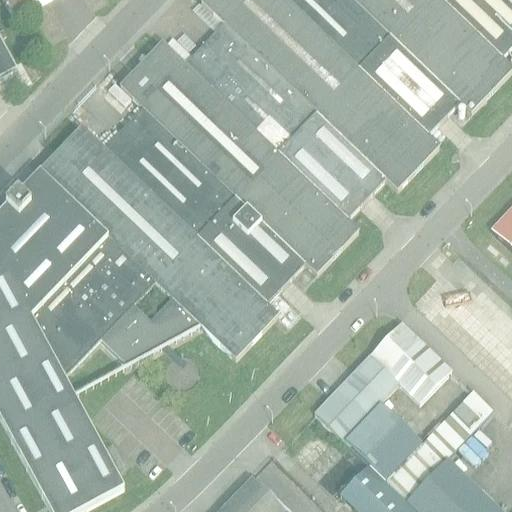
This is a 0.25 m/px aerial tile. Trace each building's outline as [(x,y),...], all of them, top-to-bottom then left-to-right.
[(39,175),(19,197),(6,210),(7,210),(4,213),(0,217),(0,422),(48,511),(87,511),(125,492),(64,379),(66,378),(84,359),(101,341),(126,369),(162,349),(199,329),(235,364),(277,320),(266,309),(286,288),(305,269),(316,279),(358,235),(347,225),(367,204),(385,185),(396,195),(438,151),(427,140),(443,123),(459,107),(470,118),(511,73),(511,72),(501,63),(511,51),(511,0),(206,0),(200,6),(223,28),(184,68),(162,47),(120,90),(143,113),(104,153),(81,131),(39,175)] [(1,0),(13,21),(31,12),(52,0),(1,0)] [(0,84),(16,76),(0,45),(0,84)] [(511,211),(490,234),(511,254),(511,211)] [(401,326),(369,360),(398,388),(399,387),(419,407),(451,375),(401,326)] [(398,388),(369,360),(355,375),(330,401),(314,417),(343,445),(379,408),(398,388)] [(421,448),(385,487),(405,506),(447,462),(493,414),(472,394),(421,448)] [(421,448),(379,408),(343,445),(351,453),(360,463),(368,470),(385,487),(421,448)] [(351,453),(327,477),(345,494),(340,499),(353,511),(410,511),(405,506),(385,487),(368,470),(360,463),(351,453)] [(498,511),(493,507),(447,462),(405,506),(410,511),(498,511)] [(282,511),(251,482),(222,511),(282,511)]
